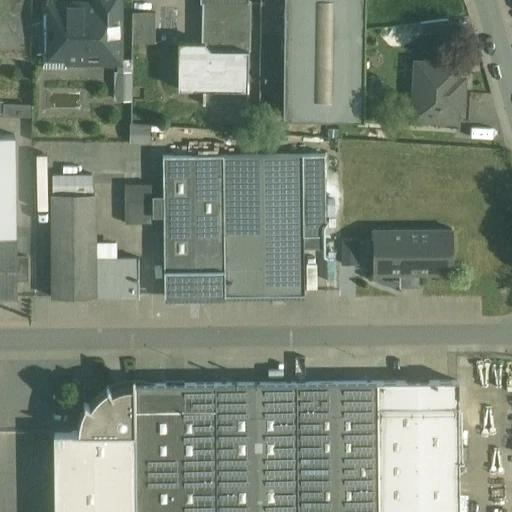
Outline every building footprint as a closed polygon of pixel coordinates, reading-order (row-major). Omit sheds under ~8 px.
[(364,0),(284,0),(283,119),(363,120),(364,0)] [(249,2),(204,1),(204,3),(204,42),(205,42),(205,44),(211,49),(248,50),(249,2)] [(161,40),(159,10),(135,12),(137,41),(161,40)] [(205,44),(205,42),(204,42),(179,41),(178,88),(247,89),(248,50),(211,49),(205,44)] [(458,65),(436,64),(436,62),(423,61),(423,63),(416,63),(413,118),(454,121),(455,107),(461,108),(463,79),(457,79),(458,65)] [(115,67),(115,103),(131,103),(131,66),(115,67)] [(0,134),(0,237),(16,237),(16,238),(19,238),(17,135),(0,134)] [(303,154),(223,155),(224,295),(304,294),(304,235),(303,154)] [(326,235),(325,154),(303,154),(304,235),(326,235)] [(223,155),(163,156),(164,296),(186,296),(190,300),(199,299),(203,296),(203,295),(224,295),(223,155)] [(151,197),(151,184),(125,185),(125,198),(151,197)] [(95,195),(52,195),(52,297),(94,297),(94,286),(95,286),(95,258),(95,195)] [(151,197),(125,198),(125,223),(152,223),(151,197)] [(451,230),(375,230),(375,229),(374,229),(374,275),(375,275),(375,274),(399,274),(399,282),(421,282),(421,274),(451,273),(451,274),(452,274),(452,229),(451,229),(451,230)] [(16,237),(0,237),(0,297),(16,298),(16,281),(16,257),(16,238),(16,237)] [(28,281),(28,257),(16,257),(16,281),(28,281)] [(95,258),(95,286),(94,286),(94,297),(139,297),(138,257),(95,258)] [(459,511),(458,381),(377,382),(377,511),(459,511)] [(377,511),(377,382),(296,383),(296,511),(377,511)] [(107,388),(102,392),(96,398),(90,406),(85,403),(84,405),(85,405),(81,413),(80,418),(79,423),(78,431),(72,432),(72,433),(135,433),(134,385),(135,384),(134,383),(132,383),(132,386),(124,387),(118,389),(111,392),(108,386),(107,387),(107,388)] [(296,511),(296,383),(215,384),(216,511),(296,511)] [(216,511),(215,384),(135,384),(134,385),(135,433),(135,511),(216,511)] [(72,433),(54,434),(54,511),(135,511),(135,433),(72,433)] [(511,511),(511,456),(490,457),(490,511),(511,511)]
